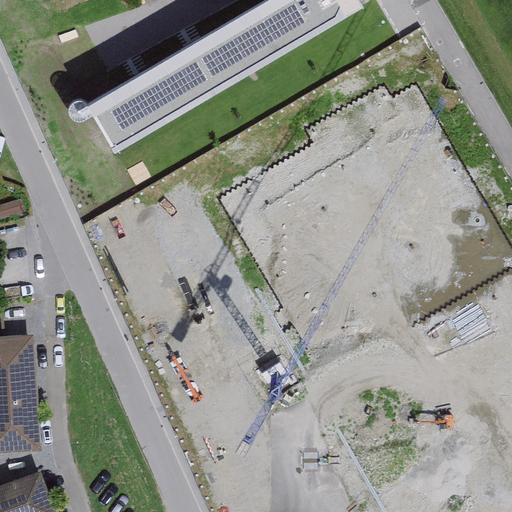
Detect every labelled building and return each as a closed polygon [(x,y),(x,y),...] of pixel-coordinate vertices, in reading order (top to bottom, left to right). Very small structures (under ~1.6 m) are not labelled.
[(434,89),(376,103),(383,133),(441,119),(434,89)] [(0,185),(0,217),(28,212),(25,198),(4,202),(0,185)] [(0,341),(0,457),(40,455),(33,339),(0,341)] [(428,511),(469,480),(435,435),(350,503),(357,511),(428,511)] [(0,489),(0,511),(54,511),(40,474),(0,489)]
